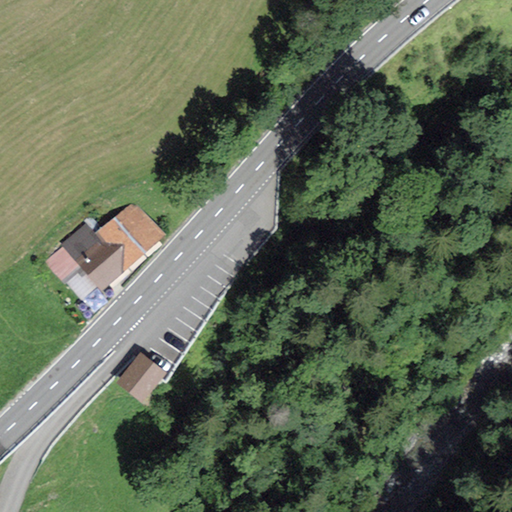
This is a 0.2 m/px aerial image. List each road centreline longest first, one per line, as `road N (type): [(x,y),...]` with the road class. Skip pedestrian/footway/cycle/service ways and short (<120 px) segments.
road 1 (primary): [(424,0),(322,93),(117,319)]
road 2 (residential): [(10,511),(46,436),(125,343),(117,319)]
road 3 (primary): [(117,319),(0,434)]
